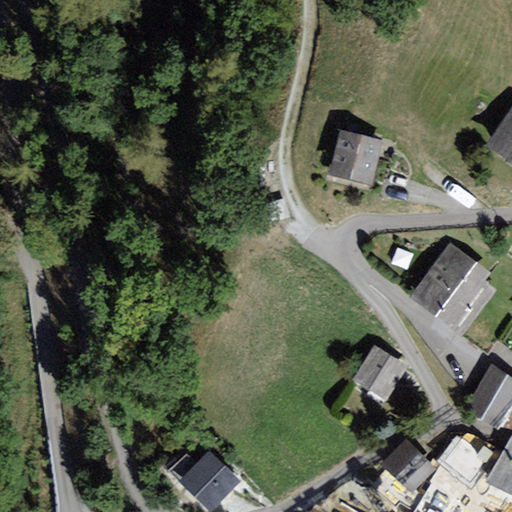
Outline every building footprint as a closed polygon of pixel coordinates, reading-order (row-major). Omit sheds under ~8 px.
[(470,144),(511,180),(511,113),(503,106),(470,144)] [(311,174),(361,188),(372,150),(321,136),(311,174)] [(476,279),(441,250),(397,297),(441,336),(481,297),(470,287),(476,279)] [(339,384),(370,407),(394,376),(363,352),(339,384)] [(508,393),(479,374),(454,411),(483,430),(508,393)] [(452,493),(487,446),(455,432),(423,470),(452,493)] [(511,442),(500,440),(471,488),(511,508),(511,442)] [(364,473),(387,501),(419,475),(396,447),(364,473)] [(178,451),(146,482),(175,511),(185,511),(212,486),(178,451)]
